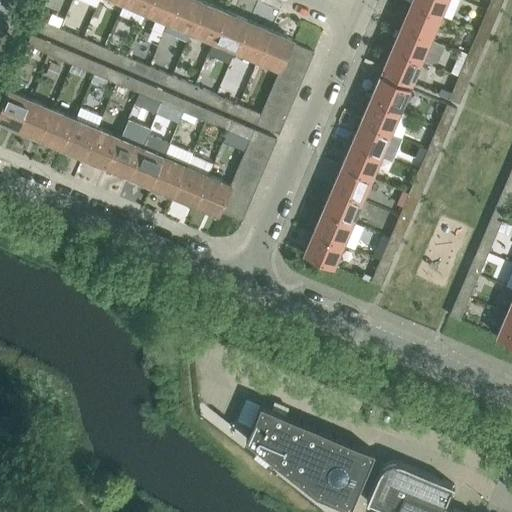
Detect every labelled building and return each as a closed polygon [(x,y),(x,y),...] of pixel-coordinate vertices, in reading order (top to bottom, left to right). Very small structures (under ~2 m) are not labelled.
[(147,11),(151,0),(124,0),(124,1),(147,11)] [(169,20),(177,0),(151,0),(147,11),(169,20)] [(191,30),(204,0),(177,0),(169,20),(191,30)] [(213,39),(226,9),(205,0),(204,0),(191,30),(213,39)] [(445,0),(411,0),(411,1),(440,14),(445,0)] [(497,12),(501,0),(490,0),(487,8),(497,12)] [(430,36),(440,14),(411,1),(401,23),(430,36)] [(487,34),(497,12),(487,8),(478,30),(487,34)] [(236,48),(249,18),(226,9),(213,39),(236,48)] [(57,37),(61,28),(38,18),(34,27),(57,37)] [(258,58),(270,27),(249,18),(236,48),(258,58)] [(421,58),(430,36),(401,23),(392,45),(421,58)] [(286,52),(291,40),(292,37),(270,27),(258,58),(280,67),(281,64),(286,52)] [(84,37),(61,28),(57,37),(79,47),(84,37)] [(478,57),(487,34),(478,30),(468,53),(478,57)] [(31,33),(27,43),(50,52),(54,43),(31,33)] [(102,56),(106,46),(84,37),(79,47),(102,56)] [(313,50),(302,45),(291,40),(286,52),(308,62),(313,50)] [(72,62),(76,52),(54,43),(50,52),(72,62)] [(411,81),(421,58),(392,45),(382,69),(411,81)] [(128,56),(106,46),(102,56),(124,66),(128,56)] [(99,62),(76,52),(72,62),(95,71),(99,62)] [(308,62),(286,52),(281,64),(303,73),(308,62)] [(468,79),(478,57),(468,53),(459,75),(468,79)] [(151,65),(128,56),(124,66),(146,75),(151,65)] [(117,81),(121,71),(99,62),(95,71),(117,81)] [(303,73),(281,64),(280,67),(276,76),(298,85),(303,73)] [(173,75),(151,65),(146,75),(169,85),(173,75)] [(143,81),(121,71),(117,81),(139,90),(143,81)] [(400,109),(409,86),(380,74),(370,96),(400,109)] [(195,84),(173,75),(169,85),(191,95),(195,84)] [(459,101),(468,79),(459,75),(450,97),(459,101)] [(298,85),(276,76),(271,88),(294,97),(298,85)] [(166,90),(143,81),(139,90),(162,100),(166,90)] [(218,94),(195,84),(191,95),(213,104),(218,94)] [(0,119),(17,127),(30,97),(9,87),(0,107),(0,119)] [(294,97),(271,88),(266,99),(289,109),(294,97)] [(184,109),(188,100),(166,90),(162,100),(184,109)] [(235,114),(240,103),(218,94),(213,104),(235,114)] [(391,131),(400,109),(370,96),(361,118),(391,131)] [(39,136),(53,106),(30,97),(17,127),(39,136)] [(289,109),(266,99),(261,111),(284,120),(289,109)] [(206,119),(210,110),(188,100),(184,109),(206,119)] [(256,123),(261,112),(240,103),(235,114),(256,123)] [(456,107),(446,103),(437,125),(447,129),(456,107)] [(61,145),(74,115),(53,106),(39,136),(61,145)] [(233,119),(210,110),(206,119),(229,128),(233,119)] [(284,120),(261,111),(261,112),(256,123),(279,132),(284,120)] [(84,155),(96,125),(74,115),(61,145),(84,155)] [(361,118),(351,141),(381,154),(392,159),(402,135),(391,131),(361,118)] [(250,137),(254,128),(233,119),(229,128),(250,137)] [(106,164),(119,134),(96,125),(84,155),(106,164)] [(438,151),(447,129),(437,125),(428,147),(438,151)] [(254,128),(250,137),(249,139),(272,149),(277,138),(254,128)] [(151,183),(168,142),(146,133),(141,144),(129,174),(151,183)] [(129,174),(141,144),(119,134),(106,164),(129,174)] [(272,149),(249,139),(244,151),(267,161),(272,149)] [(371,175),(381,154),(351,141),(342,163),(371,175)] [(191,152),(168,142),(151,183),(173,193),(186,163),(191,152)] [(428,173),(438,151),(428,147),(418,169),(428,173)] [(267,161),(244,151),(239,163),(262,173),(267,161)] [(196,202),(208,172),(186,163),(173,193),(196,202)] [(262,173),(239,163),(234,175),(257,184),(262,173)] [(362,198),(371,175),(342,163),(332,185),(362,198)] [(418,195),(428,173),(418,169),(409,191),(418,195)] [(218,212),(219,210),(224,198),(229,186),(231,182),(208,172),(196,202),(218,212)] [(234,175),(231,182),(229,186),(252,196),(257,184),(234,175)] [(506,207),(511,192),(511,183),(506,181),(497,203),(506,207)] [(353,219),(362,198),(332,185),(323,207),(353,219)] [(252,196),(229,186),(224,198),(247,208),(252,196)] [(409,218),(418,195),(409,191),(399,214),(409,218)] [(242,219),(247,208),(224,198),(219,210),(242,219)] [(497,229),(506,207),(497,203),(487,225),(497,229)] [(343,242),(353,219),(323,207),(314,229),(343,242)] [(399,240),(409,218),(399,214),(390,236),(399,240)] [(487,251),(497,229),(487,225),(478,247),(487,251)] [(333,265),(343,242),(314,229),(304,252),(333,265)] [(390,262),(399,240),(390,236),(380,258),(390,262)] [(478,274),(487,251),(478,247),(468,270),(478,274)] [(380,284),(390,262),(380,258),(371,280),(380,284)] [(468,296),(478,274),(468,270),(459,292),(468,296)] [(459,318),(468,296),(459,292),(449,314),(459,318)] [(511,341),(511,314),(506,312),(496,334),(511,341)] [(374,450),(260,403),(246,438),(316,493),(350,507),(374,450)] [(454,483),(403,462),(400,461),(397,461),(395,461),(392,461),(389,462),(386,463),(384,465),(382,467),(380,469),(378,472),(366,500),(368,501),(369,499),(394,510),(393,511),(465,511),(444,503),(452,485),(453,486),(454,483)]
